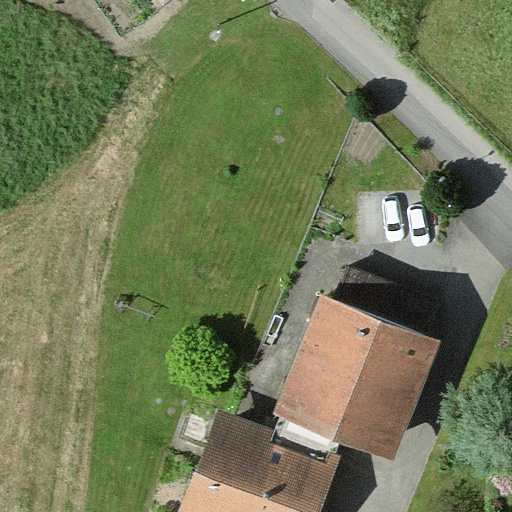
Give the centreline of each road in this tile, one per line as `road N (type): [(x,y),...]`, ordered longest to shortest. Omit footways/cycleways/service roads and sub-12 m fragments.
road 1 (unknown): [(511,215),(448,343),(387,511)]
road 2 (unclassified): [(511,194),(302,0)]
